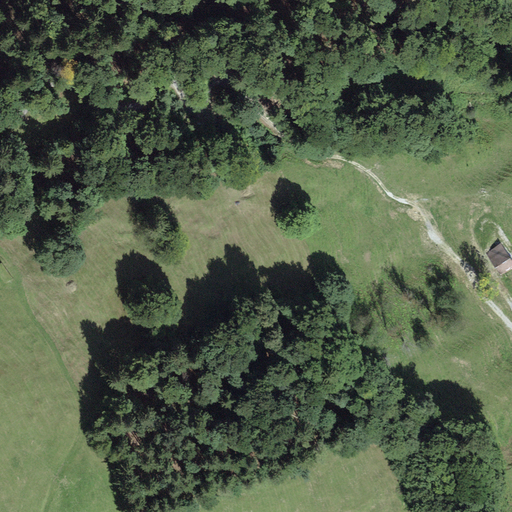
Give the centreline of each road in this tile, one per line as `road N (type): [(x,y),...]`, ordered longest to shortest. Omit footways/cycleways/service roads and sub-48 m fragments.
road 1 (track): [(511,201),(483,196),(437,206),(399,198),(357,163),(286,141),(226,84),(210,86),(199,109),(165,82),(125,107),(41,78),(26,93),(22,117),(0,120)]
road 2 (track): [(0,248),(76,394),(75,442)]
road 3 (track): [(511,325),(419,204)]
road 4 (track): [(511,305),(480,249),(502,199)]
